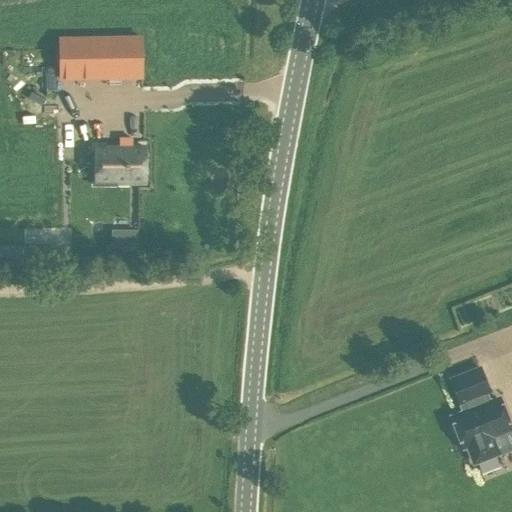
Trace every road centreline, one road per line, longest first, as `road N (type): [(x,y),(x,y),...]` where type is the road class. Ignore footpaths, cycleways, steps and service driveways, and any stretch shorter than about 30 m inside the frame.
road 1 (tertiary): [(246,511),(267,276),(313,0)]
road 2 (track): [(0,286),(267,276)]
road 3 (unknown): [(297,77),(145,74)]
